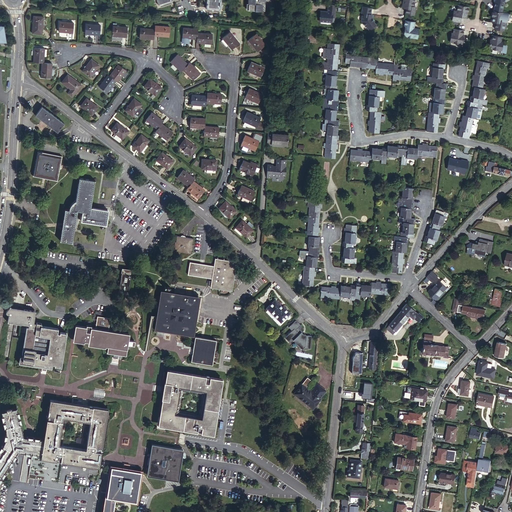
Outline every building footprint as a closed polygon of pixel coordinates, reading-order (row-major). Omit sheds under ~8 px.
[(220,0),(209,0),(209,10),(220,11),(220,0)] [(413,0),(403,0),(403,2),(404,3),(404,7),(407,7),(406,13),(414,14),(415,9),(414,8),(414,6),(413,6),(413,0)] [(326,11),(326,12),(324,12),(324,10),(320,10),(319,20),(331,21),(332,16),(334,17),(336,4),(327,3),(326,11)] [(466,16),(468,5),(458,4),(457,10),(454,9),(452,20),(459,21),(460,15),(460,14),(462,15),(462,16),(466,16)] [(372,7),(363,5),(362,12),(363,13),(361,21),(366,26),(367,26),(370,30),(377,24),(375,21),(375,20),(374,18),(374,15),(373,14),(373,13),(372,13),(372,7)] [(502,11),(492,9),(491,11),(491,10),(490,11),(490,12),(490,14),(490,15),(491,15),(490,16),(492,16),(491,21),(495,21),(494,28),(503,29),(503,28),(505,28),(506,20),(501,18),(502,11)] [(42,15),(33,14),(32,31),(41,32),(42,15)] [(72,20),(58,19),(57,29),(71,30),(72,20)] [(414,27),(414,21),(405,19),(404,24),(405,26),(404,33),(406,36),(417,38),(418,32),(417,32),(417,28),(414,27)] [(99,22),(84,21),(84,31),(99,32),(99,22)] [(126,24),(111,23),(111,33),(125,34),(126,24)] [(169,24),(154,23),(154,26),(154,33),(168,34),(169,24)] [(139,35),(153,36),(154,33),(154,26),(140,25),(139,35)] [(197,29),(197,27),(182,26),(182,35),(182,40),(186,40),(186,39),(188,39),(189,35),(196,36),(197,29)] [(463,29),(453,28),(453,32),(451,32),(449,41),(462,44),(464,36),(462,35),(462,34),(463,29)] [(196,36),(196,38),(211,39),(212,30),(197,29),(196,36)] [(231,31),(223,37),(233,49),(241,43),(231,31)] [(256,33),(249,39),(258,51),(265,45),(256,33)] [(501,41),(502,36),(492,34),(492,39),(491,41),(490,40),(489,48),(501,50),(502,41),(501,41)] [(34,45),(32,60),(42,60),(43,46),(34,45)] [(325,65),(325,69),(336,71),(337,65),(339,65),(339,60),(337,60),(339,46),(328,45),(327,50),(324,49),(323,58),(324,59),(328,60),(327,64),(325,64),(325,65)] [(184,64),(188,60),(178,50),(171,57),(181,67),(184,64)] [(92,57),(83,68),(90,74),(99,62),(92,57)] [(359,57),(358,66),(362,67),(362,69),(366,69),(367,67),(376,68),(376,61),(377,59),(367,58),(367,59),(362,59),(362,57),(359,57)] [(201,68),(191,58),(188,60),(184,64),(195,74),(201,68)] [(50,75),(51,61),(42,60),(41,74),(50,75)] [(252,61),(247,70),(261,76),(265,67),(252,61)] [(376,61),(376,68),(376,72),(380,73),(380,75),(384,75),(385,73),(393,74),(394,64),(385,63),(385,64),(381,64),(381,62),(376,61)] [(474,86),(483,88),(484,82),(482,82),(483,79),(484,79),(486,69),(488,69),(488,63),(477,61),(474,76),(473,76),(472,80),(473,80),(472,86),(474,86)] [(115,78),(117,79),(125,67),(119,62),(110,73),(115,78)] [(429,76),(428,82),(438,83),(444,83),(445,78),(441,77),(442,73),(443,73),(444,68),(445,68),(445,64),(434,62),(432,76),(429,76)] [(394,63),(394,64),(393,74),(392,81),(396,81),(397,79),(407,80),(408,69),(398,68),(398,63),(394,63)] [(322,76),(321,88),(327,89),(336,90),(336,85),(334,85),(335,81),(333,81),(334,76),(335,76),(336,71),(325,69),(324,76),(322,76)] [(67,73),(81,83),(84,79),(69,70),(67,73)] [(110,73),(108,72),(100,83),(107,89),(115,78),(110,73)] [(61,81),(70,88),(74,92),(81,84),(67,73),(61,81)] [(151,75),(145,83),(156,92),(162,84),(151,75)] [(444,83),(438,83),(437,87),(436,87),(435,99),(436,99),(446,100),(447,93),(445,93),(445,89),(448,89),(448,83),(444,83)] [(484,99),(486,89),(483,88),(474,86),(473,92),(474,92),(473,96),(472,96),(471,101),(479,103),(481,103),(482,99),(484,99)] [(262,92),(249,87),(246,96),(259,101),(262,92)] [(322,104),(323,104),(337,106),(338,99),(335,99),(335,95),(337,95),(337,90),(336,90),(327,89),(326,100),(323,100),(322,104)] [(366,107),(365,111),(370,112),(374,112),(375,108),(376,107),(377,98),(380,98),(381,92),(367,91),(366,102),(367,102),(367,107),(366,107)] [(222,92),(207,92),(207,94),(206,102),(221,103),(222,92)] [(190,103),(206,104),(206,102),(207,94),(190,93),(190,103)] [(132,96),(123,106),(131,112),(133,110),(135,111),(139,106),(137,105),(140,101),(132,96)] [(86,97),(80,104),(91,113),(97,105),(86,97)] [(447,105),(447,100),(446,100),(436,99),(436,104),(435,103),(433,114),(441,114),(446,115),(446,110),(445,110),(445,105),(447,105)] [(471,101),(469,100),(468,106),(470,106),(469,111),(467,111),(466,116),(475,118),(477,118),(480,108),(478,108),(479,103),(471,101)] [(326,111),(325,118),(336,119),(336,115),(335,115),(335,110),(336,110),(337,106),(323,104),(323,111),(326,111)] [(41,105),(35,115),(58,130),(64,121),(41,105)] [(160,121),(162,119),(150,110),(144,118),(156,127),(160,121)] [(260,116),(247,111),(244,120),(257,125),(258,121),(260,116)] [(369,126),(369,132),(378,133),(379,126),(376,126),(377,122),(379,122),(380,113),(374,112),(370,112),(370,120),(368,120),(368,125),(369,126)] [(439,132),(440,132),(441,125),(442,125),(443,120),(441,119),(441,114),(433,114),(430,113),(430,119),(431,119),(431,124),(429,123),(428,132),(439,132)] [(460,135),(471,138),(473,129),(471,129),(472,124),(473,124),(475,118),(466,116),(465,115),(463,122),(462,122),(460,127),(462,128),(460,135)] [(204,125),(205,117),(189,116),(188,126),(204,128),(204,125)] [(325,118),(324,123),(322,123),(321,129),(326,129),(325,138),(336,139),(337,139),(338,136),(336,136),(337,132),(336,131),(336,126),(338,127),(339,119),(336,119),(325,118)] [(115,120),(109,127),(121,136),(127,129),(115,120)] [(171,130),(160,121),(156,127),(155,129),(165,137),(171,130)] [(204,128),(204,135),(218,136),(219,126),(204,125),(204,128)] [(267,144),(288,145),(289,134),(269,132),(267,144)] [(140,133),(131,144),(137,149),(147,138),(140,133)] [(259,140),(246,135),(242,144),(255,149),(259,140)] [(183,137),(177,144),(189,154),(195,146),(183,137)] [(336,139),(325,138),(324,143),(326,144),(326,148),(324,148),(323,157),(334,158),(335,149),(337,150),(337,145),(335,145),(336,139)] [(418,145),(418,149),(417,156),(422,156),(422,155),(426,155),(426,157),(436,158),(438,147),(427,146),(428,145),(423,144),(423,146),(418,145)] [(389,146),(389,149),(388,157),(398,158),(398,155),(403,156),(404,147),(397,146),(396,149),(392,148),(392,147),(389,146)] [(403,156),(402,165),(408,166),(409,160),(416,160),(417,156),(418,149),(412,149),(412,150),(407,150),(408,147),(404,147),(403,156)] [(382,159),(388,159),(388,157),(389,149),(384,148),(384,150),(379,150),(379,148),(372,148),(372,152),(371,160),(381,161),(382,159)] [(361,162),(371,163),(371,160),(372,152),(362,151),(362,149),(357,149),(357,151),(351,150),(350,161),(357,162),(357,160),(361,160),(361,162)] [(62,156),(38,151),(33,176),(57,181),(62,156)] [(159,151),(154,158),(165,168),(171,160),(159,151)] [(216,158),(202,157),(202,166),(216,168),(216,158)] [(287,159),(277,158),(277,165),(268,164),(267,178),(273,179),(273,181),(284,181),(285,178),(286,178),(287,159)] [(509,174),(511,174),(511,171),(497,167),(498,159),(494,158),(494,160),(490,160),(487,169),(508,175),(509,174)] [(258,167),(250,164),(244,161),(240,170),(254,176),(258,167)] [(191,179),(193,177),(181,168),(175,176),(187,185),(191,179)] [(95,181),(80,178),(76,200),(74,201),(73,203),(71,205),(70,208),(70,209),(65,208),(60,240),(72,242),(76,215),(81,216),(80,221),(106,225),(107,218),(107,215),(105,215),(106,210),(91,208),(95,181)] [(187,185),(185,187),(197,196),(203,189),(191,179),(187,185)] [(253,190),(239,185),(236,193),(250,198),(253,190)] [(402,198),(402,203),(413,204),(414,197),(411,197),(412,194),(413,188),(402,187),(400,198),(402,198)] [(310,207),(310,216),(320,217),(321,206),(323,206),(324,202),(321,202),(321,199),(311,198),(311,203),(312,202),(312,207),(310,207)] [(224,201),(217,209),(228,218),(235,210),(224,201)] [(402,203),(397,203),(396,209),(400,209),(399,218),(405,219),(410,219),(411,214),(410,214),(410,210),(413,210),(413,204),(402,203)] [(430,226),(438,228),(440,224),(441,225),(444,216),(442,215),(434,213),(433,218),(434,219),(433,222),(432,222),(430,226)] [(320,217),(310,216),(309,227),(311,227),(310,230),(309,230),(308,234),(311,235),(319,235),(319,230),(321,230),(321,226),(319,226),(320,217)] [(410,219),(405,219),(404,224),(403,224),(401,238),(410,239),(415,239),(416,234),(414,234),(414,230),(413,230),(413,225),(415,225),(416,220),(410,219)] [(244,220),(237,228),(248,237),(255,229),(244,220)] [(436,240),(440,229),(438,228),(430,226),(428,231),(429,231),(428,235),(426,235),(424,241),(433,244),(435,239),(436,240)] [(355,243),(356,230),(347,229),(345,229),(344,232),(346,233),(345,238),(347,238),(346,244),(343,243),(343,247),(344,248),(353,248),(354,243),(355,243)] [(312,246),(311,251),(320,252),(321,247),(318,247),(319,242),(320,242),(321,235),(319,235),(311,235),(309,246),(312,246)] [(195,239),(178,237),(177,243),(176,242),(175,247),(176,247),(175,252),(192,254),(193,250),(194,250),(195,245),(194,245),(195,239)] [(476,242),(472,241),(470,252),(474,253),(475,251),(478,252),(478,254),(485,255),(486,251),(487,244),(488,239),(479,237),(479,240),(478,243),(476,242)] [(401,238),(398,238),(397,244),(396,244),(395,252),(406,253),(407,253),(407,248),(406,248),(407,244),(409,244),(410,239),(401,238)] [(354,259),(354,249),(353,248),(344,248),(344,253),(345,253),(345,259),(342,259),(342,263),(356,264),(356,259),(354,259)] [(320,252),(311,251),(311,257),(309,257),(308,267),(316,268),(318,268),(319,262),(317,262),(318,257),(320,258),(320,252)] [(395,252),(393,252),(393,259),(394,259),(394,264),(393,264),(392,273),(403,274),(404,271),(405,266),(406,265),(407,260),(405,260),(406,253),(395,252)] [(215,267),(191,263),(189,275),(213,279),(212,288),(233,292),(238,262),(216,259),(215,267)] [(308,267),(306,267),(306,272),(308,272),(307,276),(305,276),(305,286),(315,287),(316,277),(318,277),(318,273),(316,272),(316,268),(308,267)] [(132,272),(123,270),(119,293),(129,294),(132,272)] [(439,276),(433,270),(428,276),(434,281),(439,276)] [(448,287),(440,280),(437,283),(445,291),(448,287)] [(439,298),(446,291),(445,291),(437,283),(430,290),(439,298)] [(360,300),(369,300),(370,298),(371,288),(367,288),(366,290),(361,289),(361,287),(356,287),(356,290),(355,297),(360,298),(360,300)] [(376,289),(371,288),(370,298),(375,299),(375,296),(380,297),(380,299),(389,300),(390,290),(381,289),(381,287),(376,287),(376,289)] [(334,300),(339,301),(340,299),(340,291),(335,291),(335,290),(330,289),(330,291),(321,290),(320,299),(330,300),(330,298),(334,298),(334,300)] [(348,302),(355,302),(355,297),(356,290),(350,290),(350,291),(345,291),(345,290),(341,289),(340,291),(340,299),(348,300),(348,302)] [(497,289),(495,299),(494,305),(501,306),(504,291),(497,289)] [(200,298),(162,292),(156,329),(195,336),(200,298)] [(275,298),(267,305),(282,320),(290,311),(284,304),(283,306),(275,298)] [(409,316),(413,310),(406,303),(402,308),(402,309),(394,319),(401,325),(409,316)] [(485,317),(486,310),(460,304),(458,311),(468,313),(468,315),(470,316),(479,318),(480,316),(485,317)] [(36,312),(11,308),(11,306),(10,306),(7,311),(7,312),(7,313),(7,314),(8,314),(9,314),(8,322),(21,325),(23,317),(33,319),(33,324),(34,324),(36,312)] [(417,313),(413,310),(409,316),(412,319),(413,318),(417,313)] [(418,312),(417,313),(413,318),(418,323),(423,316),(418,312)] [(27,326),(22,355),(23,355),(23,358),(20,357),(19,364),(42,368),(41,370),(46,371),(47,369),(51,369),(52,365),(55,365),(55,366),(61,368),(67,335),(60,334),(60,336),(57,335),(57,334),(58,329),(41,326),(36,325),(37,324),(34,324),(33,324),(33,319),(23,317),(21,325),(27,326)] [(111,319),(98,317),(96,329),(77,326),(75,342),(84,343),(85,342),(89,343),(88,345),(106,348),(106,347),(109,347),(108,353),(114,354),(113,358),(118,359),(119,355),(126,356),(128,345),(135,346),(136,342),(129,341),(130,334),(109,331),(111,319)] [(293,338),(297,342),(296,343),(302,350),(306,347),(310,348),(312,335),(305,335),(304,333),(303,333),(301,331),(302,330),(300,329),(302,327),(295,319),(288,326),(292,330),(284,336),(289,342),(293,338)] [(401,325),(394,319),(389,325),(396,331),(401,325)] [(396,331),(389,325),(387,328),(394,333),(396,331)] [(217,341),(196,338),(192,362),(213,366),(217,341)] [(448,357),(450,347),(431,344),(431,342),(424,341),(422,353),(448,357)] [(370,362),(376,363),(378,342),(372,342),(370,362)] [(505,357),(508,344),(500,342),(498,355),(505,357)] [(489,364),(489,363),(481,362),(478,375),(495,378),(497,369),(492,368),(488,368),(489,364)] [(198,432),(200,432),(200,431),(213,434),(222,379),(168,371),(159,425),(198,431),(198,432)] [(302,384),(305,387),(311,378),(308,376),(302,384)] [(469,389),(471,382),(463,380),(461,388),(459,387),(458,393),(469,394),(469,390),(471,391),(471,389),(469,389)] [(372,397),(373,382),(365,381),(363,396),(372,397)] [(295,394),(313,408),(321,399),(320,398),(326,390),(317,383),(311,392),(305,387),(302,384),(295,394)] [(425,401),(426,390),(411,388),(410,399),(425,401)] [(511,392),(507,391),(507,390),(501,388),(499,394),(505,396),(504,399),(511,400),(511,392)] [(492,406),(494,396),(479,393),(476,403),(482,405),(483,404),(492,406)] [(88,405),(82,404),(82,405),(50,400),(47,419),(48,419),(47,421),(48,421),(45,441),(23,437),(16,409),(1,412),(5,429),(5,436),(4,440),(2,446),(0,449),(0,479),(5,472),(7,473),(10,469),(8,468),(18,453),(42,457),(56,460),(56,461),(60,461),(60,464),(97,470),(100,453),(101,453),(101,452),(102,452),(109,410),(88,406),(88,405)] [(456,417),(458,404),(450,403),(447,416),(456,417)] [(365,405),(359,404),(358,415),(357,421),(356,431),(362,432),(365,405)] [(420,424),(422,415),(409,413),(409,416),(404,415),(403,421),(420,424)] [(455,442),(457,427),(448,426),(446,441),(448,441),(448,442),(452,443),(453,442),(455,442)] [(477,432),(477,429),(472,428),(470,437),(481,439),(482,433),(477,432)] [(404,435),(396,434),(395,443),(402,444),(401,445),(410,446),(411,436),(408,436),(409,434),(405,433),(404,435)] [(503,437),(498,436),(495,452),(511,455),(511,448),(511,445),(505,445),(506,439),(503,438),(503,437)] [(364,449),(364,448),(369,448),(370,448),(371,448),(371,446),(370,446),(370,441),(362,441),(362,445),(361,445),(361,450),(364,449)] [(478,463),(477,468),(490,470),(491,460),(483,458),(486,443),(482,443),(478,463)] [(183,451),(152,445),(147,477),(178,482),(183,451)] [(445,463),(447,449),(439,448),(438,456),(436,456),(435,463),(439,463),(440,462),(445,463)] [(412,470),(414,460),(397,457),(395,468),(412,470)] [(362,459),(354,459),(352,476),(360,476),(362,459)] [(468,486),(474,487),(477,468),(478,463),(464,460),(463,470),(470,471),(468,486)] [(511,472),(511,468),(511,466),(493,463),(492,469),(511,472)] [(124,469),(111,467),(103,511),(113,511),(115,500),(137,503),(142,472),(129,470),(129,467),(124,467),(124,469)] [(454,482),(455,475),(442,472),(441,477),(440,477),(439,482),(445,483),(446,481),(454,482)] [(496,483),(492,482),(490,491),(503,494),(507,478),(502,477),(501,480),(497,480),(496,483)] [(397,489),(399,481),(385,478),(384,487),(397,489)] [(439,508),(441,493),(433,491),(432,500),(430,499),(429,508),(433,508),(433,507),(439,508)] [(397,504),(396,511),(405,511),(407,505),(405,505),(405,503),(400,502),(400,504),(397,504)]
